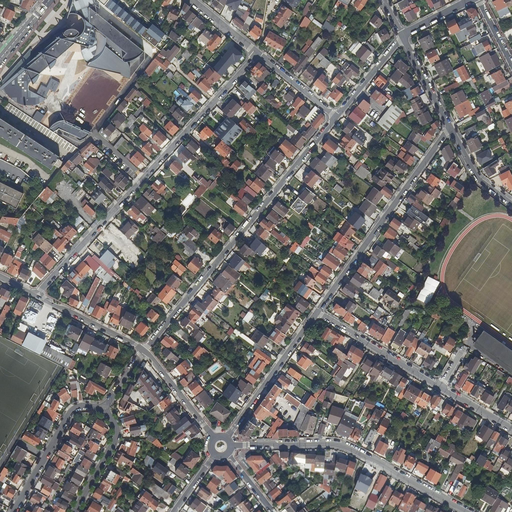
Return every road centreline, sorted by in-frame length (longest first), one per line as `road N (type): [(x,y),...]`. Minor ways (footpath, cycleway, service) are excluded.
road 1 (residential): [(36,293),(257,52)]
road 2 (residential): [(336,115),(144,348)]
road 3 (residential): [(232,447),(349,447),(469,511)]
road 4 (residential): [(449,128),(317,312)]
road 5 (residential): [(317,312),(228,437)]
road 6 (residential): [(105,406),(72,411),(12,511)]
road 7 (residential): [(441,388),(317,312)]
road 8 (residential): [(144,348),(36,293)]
road 9 (residential): [(72,511),(116,435),(105,406)]
